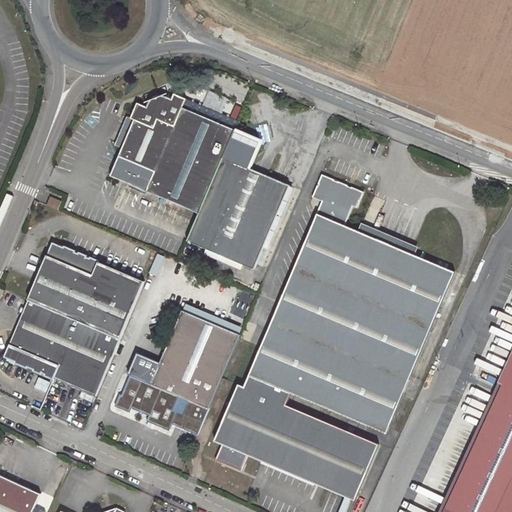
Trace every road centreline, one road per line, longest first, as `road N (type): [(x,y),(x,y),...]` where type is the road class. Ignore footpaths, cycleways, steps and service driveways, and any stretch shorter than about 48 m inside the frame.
road 1 (tertiary): [(156,21),(511,167)]
road 2 (unclassified): [(0,407),(220,511)]
road 3 (unclassified): [(78,63),(0,244)]
